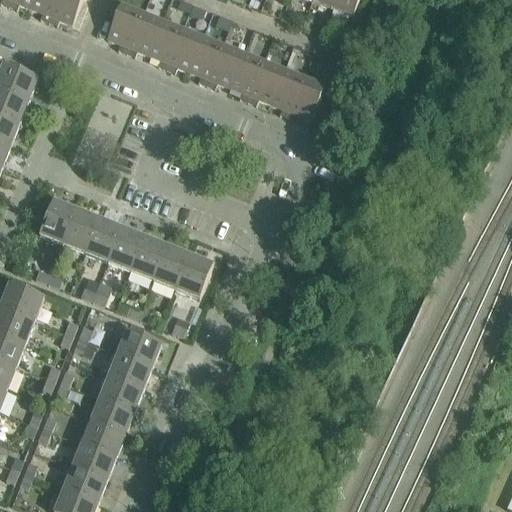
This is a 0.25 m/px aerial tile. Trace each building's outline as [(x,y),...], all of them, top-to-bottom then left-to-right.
[(0,0),(0,2),(3,3),(0,9),(2,9),(2,8),(9,12),(14,0),(0,0)] [(14,0),(9,12),(17,15),(18,16),(20,10),(31,15),(37,0),(14,0)] [(37,0),(31,15),(43,19),(41,25),(42,25),(42,24),(50,28),(60,0),(37,0)] [(60,0),(50,28),(57,31),(58,32),(60,26),(73,31),(85,0),(60,0)] [(314,0),(312,6),(332,14),(337,0),(314,0)] [(337,0),(332,14),(353,23),(362,0),(337,0)] [(121,50),(118,56),(119,56),(120,56),(127,59),(143,20),(122,12),(108,45),(121,50)] [(143,20),(127,59),(135,62),(136,63),(138,57),(149,62),(163,28),(143,20)] [(163,28),(149,62),(161,66),(159,72),(160,72),(167,75),(183,36),(163,28)] [(183,36),(167,75),(175,78),(175,79),(176,79),(178,73),(189,78),(203,44),(183,36)] [(203,44),(189,78),(201,83),(199,88),(200,88),(208,91),(223,52),(203,44)] [(223,52),(208,91),(215,94),(215,95),(216,95),(218,89),(230,94),(243,60),(223,52)] [(243,60),(230,94),(242,99),(240,105),(241,105),(241,104),(249,107),(264,68),(243,60)] [(264,68),(249,107),(256,110),(256,111),(257,111),(259,106),(271,110),(284,76),(264,68)] [(4,70),(0,79),(0,96),(29,108),(38,84),(4,70)] [(284,76),(271,110),(282,115),(280,121),(281,121),(281,120),(289,123),(304,84),(284,76)] [(304,84),(289,123),(296,126),(296,127),(297,127),(299,122),(312,127),(325,93),(304,84)] [(29,108),(0,96),(0,122),(20,130),(29,108)] [(20,130),(0,122),(0,148),(11,153),(20,130)] [(11,153),(0,148),(0,175),(2,176),(11,153)] [(40,241),(63,251),(77,216),(54,207),(40,241)] [(100,225),(77,216),(63,251),(86,260),(100,225)] [(122,234),(100,225),(86,260),(108,269),(122,234)] [(145,243),(122,234),(108,269),(131,278),(145,243)] [(168,252),(145,243),(131,278),(154,287),(168,252)] [(190,261),(168,252),(154,287),(176,296),(190,261)] [(214,271),(190,261),(176,296),(200,305),(214,271)] [(36,285),(47,289),(50,281),(39,276),(36,285)] [(63,286),(50,281),(47,289),(60,294),(63,286)] [(10,290),(0,313),(35,327),(44,304),(10,290)] [(81,303),(92,307),(96,299),(84,295),(81,303)] [(108,304),(96,299),(92,307),(105,312),(108,304)] [(0,313),(0,339),(26,350),(35,327),(0,313)] [(127,321),(138,325),(141,317),(130,313),(127,321)] [(153,322),(141,317),(138,325),(150,330),(153,322)] [(70,327),(65,339),(74,342),(78,331),(70,327)] [(175,331),(172,339),(184,344),(187,336),(175,331)] [(84,333),(79,345),(87,349),(92,336),(84,333)] [(127,337),(118,360),(153,374),(162,350),(127,337)] [(0,339),(0,365),(17,372),(26,350),(0,339)] [(74,342),(65,339),(61,351),(69,354),(74,342)] [(87,349),(79,345),(75,356),(83,360),(87,349)] [(153,374),(118,360),(109,383),(144,397),(153,374)] [(0,365),(0,391),(8,395),(17,372),(0,365)] [(52,373),(47,385),(55,388),(60,376),(52,373)] [(66,378),(61,390),(69,393),(74,381),(66,378)] [(144,397),(109,383),(100,405),(134,419),(144,397)] [(55,388),(47,385),(43,396),(51,399),(55,388)] [(69,393),(61,390),(56,402),(65,405),(69,393)] [(134,419),(100,405),(91,428),(125,442),(134,419)] [(34,418),(29,430),(37,433),(42,421),(34,418)] [(48,423),(43,435),(51,439),(56,427),(48,423)] [(125,442),(91,428),(82,451),(116,465),(125,442)] [(37,433),(29,430),(25,441),(33,445),(37,433)] [(51,439),(43,435),(38,447),(47,450),(51,439)] [(116,465),(82,451),(73,473),(107,487),(116,465)] [(16,463),(11,475),(19,478),(24,466),(16,463)] [(30,469),(25,481),(33,484),(38,472),(30,469)] [(107,487),(73,473),(64,496),(98,510),(107,487)] [(19,478),(11,475),(6,487),(15,490),(19,478)] [(33,484),(25,481),(20,492),(28,496),(33,484)] [(97,511),(98,510),(64,496),(57,511),(97,511)]
